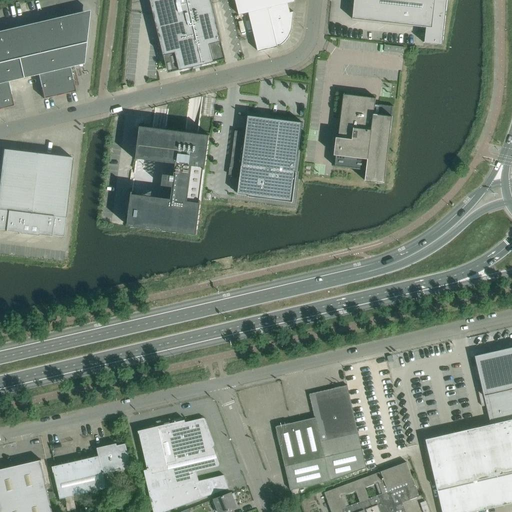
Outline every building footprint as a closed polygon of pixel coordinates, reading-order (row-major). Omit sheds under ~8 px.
[(175,53),(179,71),(214,62),(210,45),(222,42),(211,0),(149,0),(163,56),(175,53)] [(290,13),(288,3),(295,1),(295,0),(235,0),(239,14),(249,12),(258,52),(274,48),(278,47),(282,45),(285,42),(288,39),(290,36),(291,32),(292,28),(294,12),(290,13)] [(450,0),(449,0),(354,0),(353,19),(426,27),(425,42),(424,42),(424,43),(443,45),(447,0),(450,0)] [(75,91),(69,67),(83,64),(87,28),(89,10),(0,31),(0,108),(13,106),(7,82),(38,74),(43,99),(75,91)] [(344,94),(335,167),(366,170),(365,181),(384,183),(394,106),(379,104),(378,115),(374,114),(376,98),(344,94)] [(235,131),(230,168),(239,169),(239,174),(240,174),(238,194),(292,201),(302,123),(248,116),(246,132),(235,131)] [(210,135),(199,134),(140,126),(127,226),(197,235),(202,197),(210,135)] [(62,237),(72,158),(3,149),(0,170),(0,229),(5,230),(5,231),(18,232),(18,234),(37,236),(38,235),(50,236),(51,235),(62,237)] [(511,347),(475,356),(491,424),(426,439),(442,511),(473,511),(511,503),(511,347)] [(315,419),(276,428),(288,477),(291,490),(330,481),(367,468),(348,386),(310,395),(315,419)] [(220,463),(213,445),(204,423),(206,422),(206,421),(206,419),(205,417),(203,416),(186,420),(185,420),(183,420),(183,421),(143,430),(138,431),(139,434),(140,433),(148,470),(144,471),(153,511),(165,511),(229,488),(224,475),(199,481),(196,472),(218,467),(219,466),(220,465),(220,464),(220,463)] [(116,486),(112,469),(131,465),(126,444),(98,450),(99,456),(53,467),(60,499),(73,496),(75,501),(90,497),(90,496),(96,494),(95,491),(116,486)] [(40,460),(0,469),(0,511),(52,511),(41,460),(40,460)] [(406,511),(403,502),(419,496),(407,462),(325,493),(332,511),(406,511)] [(219,511),(222,511),(237,507),(232,492),(215,498),(219,511)]
